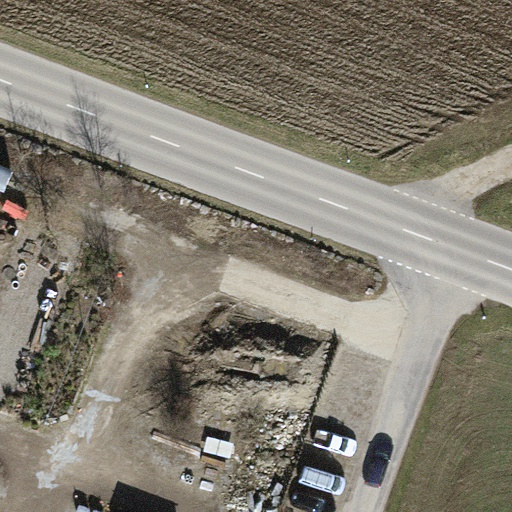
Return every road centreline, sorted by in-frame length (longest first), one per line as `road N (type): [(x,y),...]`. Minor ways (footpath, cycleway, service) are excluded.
road 1 (tertiary): [(511,270),(0,80)]
road 2 (unknown): [(417,355),(264,296),(197,281),(176,297),(153,336),(89,485)]
road 3 (track): [(511,170),(469,186),(369,511)]
